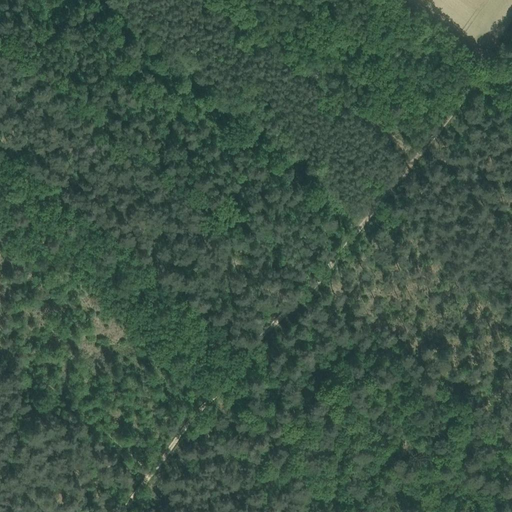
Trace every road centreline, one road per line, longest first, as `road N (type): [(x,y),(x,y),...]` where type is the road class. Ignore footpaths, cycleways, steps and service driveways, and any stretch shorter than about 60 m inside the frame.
road 1 (track): [(124,511),(425,150),(511,25)]
road 2 (track): [(415,155),(217,0)]
